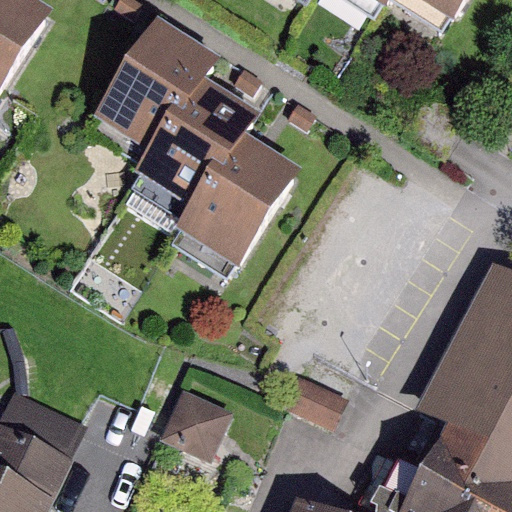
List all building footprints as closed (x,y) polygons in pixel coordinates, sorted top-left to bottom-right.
[(0,0),(0,111),(51,29),(3,0),(0,0)] [(294,0),(320,16),(330,0),(342,0),(387,28),(401,6),(454,39),(478,0),(294,0)] [(222,77),(159,37),(94,139),(146,172),(132,194),(188,229),(177,248),(238,286),(300,188),(249,156),(263,133),(208,99),(222,77)] [(421,262),(400,248),(368,299),(389,313),(421,262)] [(511,289),(493,280),(416,429),(451,446),(511,475),(511,289)] [(352,408),(300,386),(285,419),(337,441),(352,408)] [(0,511),(56,511),(93,434),(17,398),(0,434),(0,511)] [(235,425),(185,402),(162,453),(212,476),(235,425)] [(511,511),(511,475),(451,446),(432,487),(420,509),(426,511),(511,511)] [(417,511),(420,509),(432,487),(384,463),(358,511),(417,511)]
